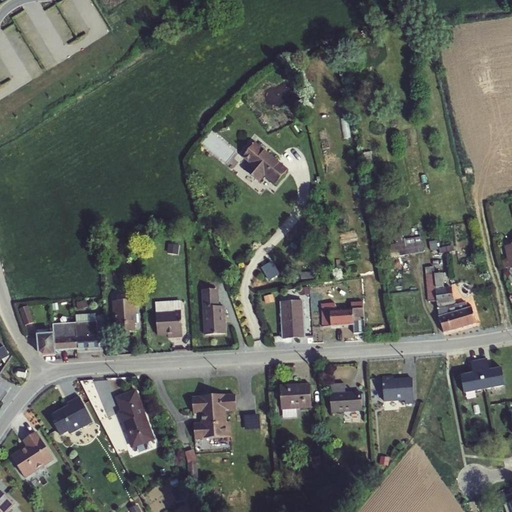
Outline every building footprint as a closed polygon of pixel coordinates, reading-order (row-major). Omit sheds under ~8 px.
[(0,80),(10,77),(3,56),(0,56),(0,80)] [(255,143),(242,159),(248,164),(243,171),(259,184),(265,178),(275,186),(288,170),(255,143)] [(424,236),(391,241),(393,256),(426,251),(424,236)] [(511,267),(511,244),(504,246),(506,259),(502,260),(504,269),(511,267)] [(471,307),(467,308),(465,302),(455,304),(451,286),(445,287),(442,273),(435,273),(433,267),(424,268),(427,302),(436,303),(438,317),(443,334),(476,324),(471,307)] [(218,290),(201,291),(204,336),(226,335),(224,307),(220,307),(218,290)] [(354,334),(365,333),(363,302),(336,304),(333,302),(333,299),(322,299),(321,308),(322,328),(330,327),(330,328),(353,326),(354,334)] [(135,301),(112,302),(117,338),(130,337),(130,333),(135,333),(135,325),(137,325),(135,301)] [(180,301),(155,302),(157,336),(168,336),(168,339),(183,338),(180,301)] [(305,339),(303,301),(279,302),(282,340),(305,339)] [(31,304),(25,306),(29,323),(35,321),(31,304)] [(75,315),(75,323),(76,350),(105,348),(105,321),(97,321),(96,314),(75,315)] [(52,324),(52,333),(56,352),(76,350),(75,323),(52,324)] [(56,356),(56,352),(52,333),(36,335),(38,354),(42,357),(56,356)] [(479,360),(485,390),(505,386),(502,368),(490,370),(487,358),(479,360)] [(485,390),(479,360),(470,362),(472,373),(460,376),(463,394),(485,390)] [(18,378),(24,378),(26,371),(18,370),(16,370),(15,373),(15,376),(18,378)] [(405,405),(414,404),(412,379),(394,380),(394,377),(382,378),(384,403),(405,401),(405,405)] [(281,410),(311,409),(310,384),(280,385),(281,410)] [(346,393),(346,384),(330,385),(331,414),(362,412),(361,392),(346,393)] [(131,450),(155,440),(136,390),(115,398),(120,412),(117,413),(131,450)] [(236,412),(235,395),(192,398),(193,414),(200,414),(201,423),(194,424),(195,441),(232,437),(231,423),(227,422),(227,413),(236,412)] [(93,422),(79,396),(66,403),(67,406),(52,415),(56,422),(53,424),(60,437),(68,433),(70,435),(93,422)] [(11,458),(25,479),(54,461),(36,433),(24,441),(28,447),(11,458)] [(198,449),(189,449),(190,481),(199,480),(198,449)] [(0,511),(8,511),(15,505),(0,491),(0,511)] [(505,511),(511,511),(511,493),(501,498),(505,511)]
